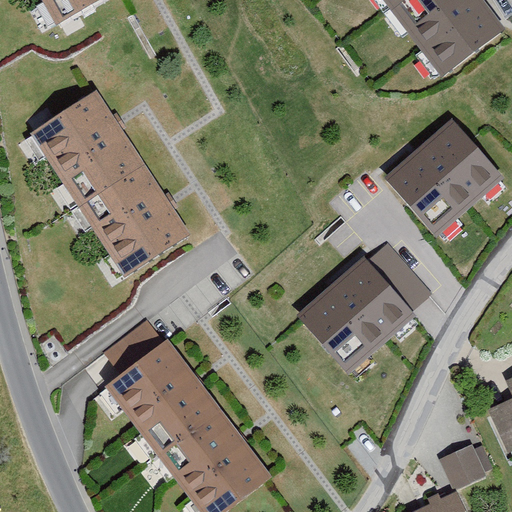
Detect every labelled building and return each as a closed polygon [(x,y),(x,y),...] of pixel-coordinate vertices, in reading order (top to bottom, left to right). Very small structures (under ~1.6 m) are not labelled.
[(37,0),(51,25),(98,0),(37,0)] [(376,0),(390,18),(417,0),(376,0)] [(481,0),(417,0),(390,18),(432,79),(502,31),(481,0)] [(96,90),(25,134),(69,205),(140,161),(96,90)] [(454,121),(386,179),(433,233),(501,175),(454,121)] [(141,167),(69,205),(112,285),(185,242),(141,167)] [(394,257),(325,315),(373,371),(442,313),(394,257)] [(168,343),(98,396),(146,460),(216,407),(168,343)] [(510,399),(489,410),(511,456),(511,455),(511,375),(501,381),(510,399)] [(219,408),(149,461),(187,511),(214,511),(267,472),(219,408)] [(479,443),(442,459),(456,491),(493,475),(479,443)] [(410,511),(466,511),(455,489),(410,511)]
